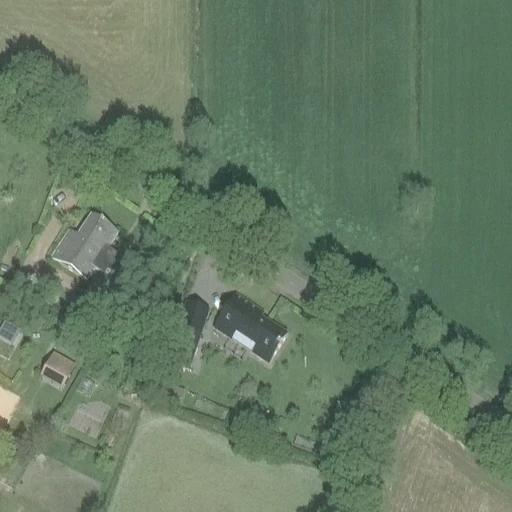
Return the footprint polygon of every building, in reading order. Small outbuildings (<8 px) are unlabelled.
[(120,235),(92,216),(79,237),(70,231),(51,261),(88,285),(91,280),(99,285),(82,312),(103,325),(120,298),(138,269),(119,256),(118,257),(109,252),(120,235)] [(236,296),(213,329),(267,365),(286,337),(260,319),(263,314),(236,296)] [(177,326),(164,365),(188,373),(201,334),(177,326)] [(60,387),(73,366),(52,353),(39,374),(60,387)] [(156,380),(149,400),(179,411),(183,402),(163,395),(167,384),(156,380)]
